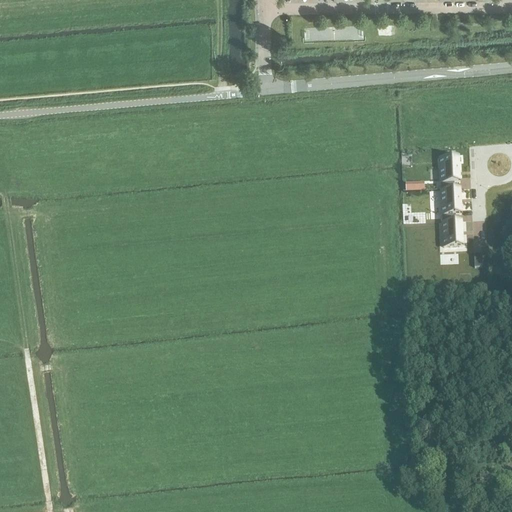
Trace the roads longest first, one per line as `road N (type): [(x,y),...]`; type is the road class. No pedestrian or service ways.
road 1 (track): [(0,187),(50,511)]
road 2 (unclassified): [(511,67),(265,90)]
road 3 (residential): [(509,7),(264,10)]
road 4 (unclassified): [(0,114),(240,92)]
